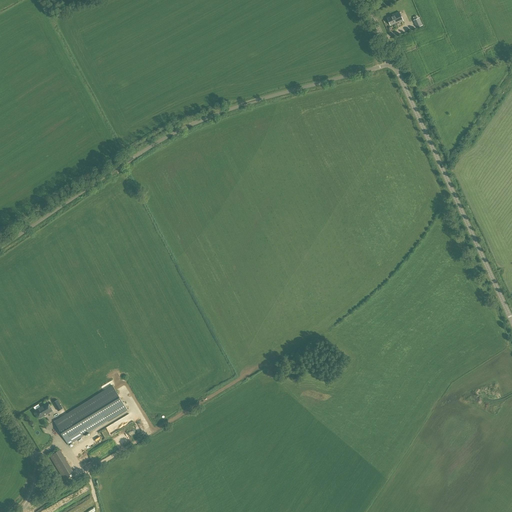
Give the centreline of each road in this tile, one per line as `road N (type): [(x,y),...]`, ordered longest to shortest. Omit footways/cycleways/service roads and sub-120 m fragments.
road 1 (unclassified): [(0,247),(173,132),(393,63)]
road 2 (tertiary): [(511,321),(393,63)]
road 3 (unclassified): [(19,511),(33,489),(35,461),(0,397)]
